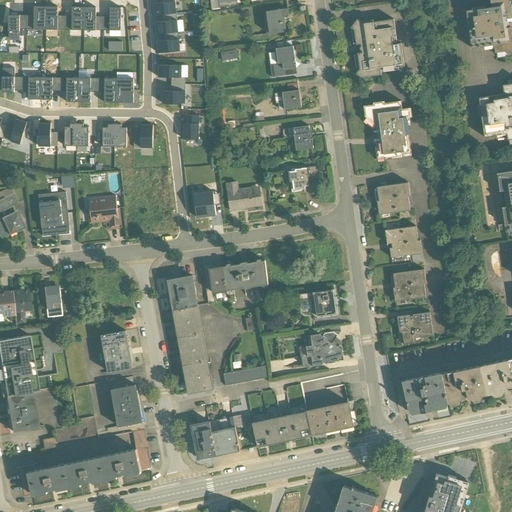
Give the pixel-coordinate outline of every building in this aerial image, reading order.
[(153,4),(154,16),(178,13),(177,0),(160,0),(161,3),(153,4)] [(497,54),(498,57),(509,55),(510,56),(511,53),(511,39),(510,28),(506,28),(509,24),(505,20),(511,19),(509,0),(490,0),(491,8),(486,8),(485,6),(472,8),(472,10),(466,11),(471,49),(484,47),(485,51),(494,49),(495,54),(497,54)] [(46,7),(34,7),(34,16),(27,16),(27,31),(46,32),(46,7)] [(58,7),(46,7),(46,32),(57,32),(58,7)] [(72,8),(71,30),(84,31),(84,8),(72,8)] [(95,31),(96,8),(84,8),(84,31),(95,31)] [(110,8),(110,31),(121,31),(121,8),(110,8)] [(263,13),(266,35),(286,32),(284,18),(289,17),(287,9),(263,13)] [(156,35),(180,32),(179,20),(175,21),(174,14),(162,15),(163,22),(155,23),(156,35)] [(27,16),(9,16),(9,39),(19,39),(19,31),(27,31),(27,16)] [(356,74),(361,78),(381,75),(381,73),(399,70),(398,68),(404,67),(401,43),(395,44),(394,37),(396,36),(393,20),(374,22),(373,20),(360,22),(357,20),(351,28),(354,31),(356,45),(360,45),(361,46),(360,48),(360,50),(361,51),(361,53),(357,54),(359,69),(356,74)] [(158,54),(182,51),(181,39),(177,40),(176,33),(164,34),(165,41),(157,42),(158,54)] [(297,75),(293,46),(292,47),(291,41),(276,43),(277,49),(275,49),(278,64),(270,65),(272,78),(297,75)] [(182,66),(158,66),(158,78),(171,78),(171,85),(182,85),(182,66)] [(2,93),(14,93),(15,69),(3,68),(2,93)] [(40,78),(28,78),(28,100),(40,100),(40,78)] [(40,100),(52,100),(52,78),(40,78),(40,100)] [(78,79),(66,78),(66,102),(78,103),(78,79)] [(78,103),(90,103),(90,79),(78,79),(78,103)] [(115,79),(104,79),(104,103),(115,103),(115,79)] [(133,79),(115,79),(115,103),(133,103),(133,79)] [(511,84),(503,85),(504,94),(479,98),(480,105),(481,105),(482,116),(481,117),(484,138),(497,136),(497,141),(507,139),(508,140),(509,140),(510,144),(511,143),(511,84)] [(162,104),(186,104),(186,92),(182,92),(182,85),(171,85),(171,92),(162,92),(162,104)] [(252,98),(260,98),(259,88),(222,92),(222,95),(212,96),(213,104),(218,104),(220,130),(235,128),(234,121),(228,122),(228,123),(226,123),(224,105),(229,105),(228,97),(244,95),(244,97),(252,96),(252,98)] [(299,91),(275,94),(276,104),(278,104),(279,111),(301,108),(299,91)] [(374,105),(363,106),(365,117),(366,118),(364,121),(374,128),(376,126),(376,128),(373,131),(377,134),(377,136),(374,140),(375,140),(373,143),(376,146),(375,147),(377,159),(384,159),(385,160),(403,158),(403,154),(411,153),(408,135),(409,135),(407,118),(412,117),(411,108),(402,110),(401,101),(385,103),(385,101),(373,103),(374,105)] [(263,113),(255,114),(256,122),(264,121),(263,113)] [(184,124),(184,140),(200,140),(201,116),(185,116),(185,124),(184,124)] [(27,123),(15,119),(9,140),(20,144),(27,123)] [(39,124),(39,145),(50,146),(51,124),(39,124)] [(65,127),(64,146),(76,146),(77,124),(70,124),(70,128),(65,127)] [(83,124),(77,124),(76,146),(88,147),(89,128),(83,128),(83,124)] [(113,147),(113,125),(106,125),(105,128),(103,128),(103,147),(113,147)] [(121,125),(113,125),(113,147),(126,148),(127,128),(121,128),(121,125)] [(153,148),(153,125),(141,125),(140,148),(153,148)] [(309,126),(283,130),(285,138),(294,137),(296,151),(313,149),(311,139),(310,139),(309,126)] [(288,172),(290,182),(292,182),(294,190),(305,189),(304,187),(311,186),(311,188),(318,187),(315,167),(295,170),(295,171),(288,172)] [(505,199),(511,197),(511,171),(497,174),(499,192),(503,192),(505,199)] [(121,192),(120,174),(109,174),(110,193),(121,192)] [(73,175),(61,176),(62,189),(74,188),(73,175)] [(237,182),(226,184),(230,211),(248,209),(248,211),(262,209),(259,186),(239,189),(237,182)] [(410,196),(408,183),(377,187),(379,201),(377,201),(379,215),(410,211),(408,196),(410,196)] [(0,212),(1,212),(3,217),(0,218),(0,238),(0,240),(25,228),(17,211),(14,212),(11,207),(18,204),(10,187),(0,191),(0,212)] [(193,194),(196,218),(216,216),(213,192),(193,194)] [(65,193),(38,195),(43,237),(70,234),(65,193)] [(116,196),(89,199),(89,205),(86,205),(89,223),(99,222),(99,221),(104,220),(106,221),(109,221),(110,230),(119,229),(119,226),(121,225),(119,209),(118,209),(116,196)] [(511,197),(505,199),(506,207),(502,207),(502,208),(505,230),(511,228),(511,197)] [(391,258),(422,253),(420,240),(418,241),(416,226),(385,230),(387,245),(391,244),(392,248),(389,248),(391,258)] [(265,261),(246,264),(251,287),(268,285),(265,261)] [(223,267),(227,291),(244,288),(241,265),(223,267)] [(227,291),(223,267),(209,269),(213,294),(227,292),(227,291)] [(426,283),(424,269),(393,274),(395,288),(393,288),(395,302),(426,297),(424,283),(426,283)] [(168,281),(173,311),(197,307),(192,276),(176,279),(176,280),(168,281)] [(47,318),(63,316),(60,289),(51,290),(51,287),(43,288),(47,318)] [(12,292),(15,317),(16,324),(25,323),(23,312),(31,311),(28,290),(12,292)] [(336,314),(333,290),(299,295),(300,301),(311,299),(312,311),(315,311),(316,317),(336,314)] [(2,318),(15,317),(12,292),(3,293),(3,295),(0,295),(0,313),(2,314),(2,318)] [(311,299),(300,301),(302,313),(312,311),(311,299)] [(173,311),(178,338),(203,333),(203,331),(204,331),(200,308),(198,308),(198,306),(197,307),(173,311)] [(83,321),(95,319),(94,312),(82,314),(83,321)] [(433,336),(430,312),(413,315),(413,316),(410,316),(410,315),(397,317),(399,331),(403,334),(404,344),(416,342),(416,339),(433,336)] [(258,323),(257,317),(245,319),(246,325),(258,323)] [(259,329),(258,323),(246,325),(247,331),(259,329)] [(126,336),(125,331),(101,336),(104,347),(101,348),(104,361),(106,361),(108,373),(132,369),(131,364),(132,364),(127,336),(126,336)] [(319,334),(311,335),(312,346),(299,347),(301,358),(301,357),(303,365),(305,367),(322,365),(324,362),(327,364),(330,360),(332,362),(343,360),(341,344),(342,342),(336,338),(337,336),(333,332),(324,333),(322,337),(319,334)] [(178,338),(184,365),(208,361),(203,333),(178,338)] [(0,360),(6,397),(33,392),(38,391),(29,336),(0,340),(0,360)] [(511,358),(481,365),(488,395),(492,394),(495,397),(502,395),(506,389),(508,390),(511,389),(511,358)] [(213,389),(208,361),(184,365),(189,394),(213,389)] [(488,395),(481,365),(442,374),(449,403),(451,407),(458,405),(459,401),(466,399),(467,397),(474,401),(480,400),(483,395),(488,395)] [(449,403),(442,374),(442,373),(402,381),(409,412),(412,415),(447,407),(449,403)] [(143,423),(136,385),(111,390),(113,402),(111,402),(113,415),(116,415),(118,427),(143,423)] [(39,428),(33,392),(6,397),(11,433),(39,428)] [(353,426),(348,403),(307,412),(312,435),(353,426)] [(257,447),(312,435),(307,412),(307,411),(252,423),(257,447)] [(221,430),(212,432),(216,456),(240,451),(233,417),(219,420),(221,430)] [(212,432),(210,422),(191,426),(198,459),(216,456),(212,432)] [(141,471),(136,449),(109,455),(114,477),(141,471)] [(86,483),(114,477),(109,455),(82,461),(86,483)] [(59,489),(86,483),(82,461),(55,467),(59,489)] [(32,495),(59,489),(55,467),(34,471),(33,465),(21,467),(23,474),(27,473),(32,495)] [(447,478),(436,474),(424,511),(460,511),(470,482),(448,475),(447,478)] [(372,511),(378,497),(354,489),(354,487),(352,486),(352,488),(343,486),(337,506),(334,511),(372,511)]
